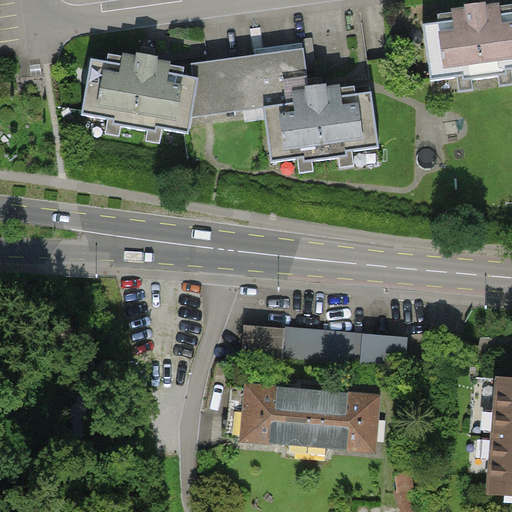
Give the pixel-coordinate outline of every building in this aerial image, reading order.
[(437,88),(511,78),(511,22),(430,33),(437,88)] [(308,58),(196,73),(198,83),(203,84),(195,132),(210,130),(269,122),(268,115),(315,108),(312,86),(308,58)] [(97,67),(88,123),(193,141),(195,132),(203,84),(198,83),(97,67)] [(39,68),(32,69),(33,77),(40,76),(39,68)] [(384,157),(376,100),(315,108),(268,115),(269,122),(276,172),(384,157)] [(409,339),(245,327),(242,364),(406,377),(409,339)] [(511,378),(496,378),(488,498),(511,499),(511,378)] [(245,448),(311,452),(315,392),(249,388),(245,448)] [(382,397),(315,392),(311,452),(378,457),(382,397)] [(398,492),(405,511),(420,511),(412,491),(414,491),(412,472),(395,475),(398,492)]
